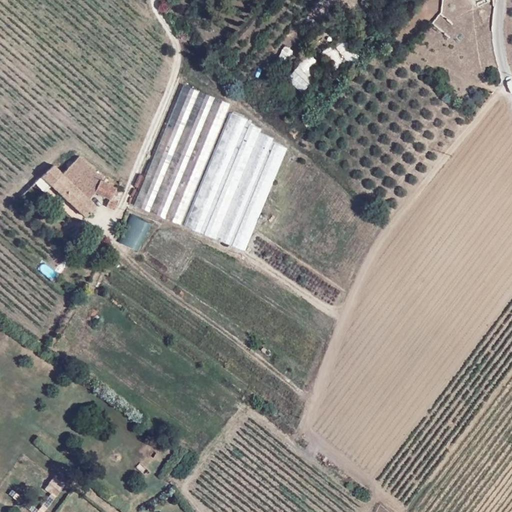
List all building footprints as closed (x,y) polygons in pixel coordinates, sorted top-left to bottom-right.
[(350,63),(359,54),(346,40),(337,49),(350,63)] [(286,46),(277,58),(286,64),(295,52),(286,46)] [(294,70),(310,85),(319,76),(311,68),(317,62),(309,54),(294,70)] [(184,85),(135,204),(180,223),(229,103),(184,85)] [(247,119),(231,112),(186,225),(243,248),(284,146),(271,140),(272,137),(260,132),(260,128),(246,123),(247,119)] [(61,172),(52,164),(34,182),(42,190),(50,182),(85,214),(94,204),(88,198),(94,191),(109,198),(110,197),(115,186),(101,180),(102,177),(78,154),(61,172)] [(152,223),(133,214),(120,242),(140,251),(152,223)] [(45,262),(38,269),(49,280),(56,273),(45,262)] [(29,465),(22,473),(38,486),(44,478),(29,465)] [(44,489),(56,497),(65,485),(53,477),(44,489)]
